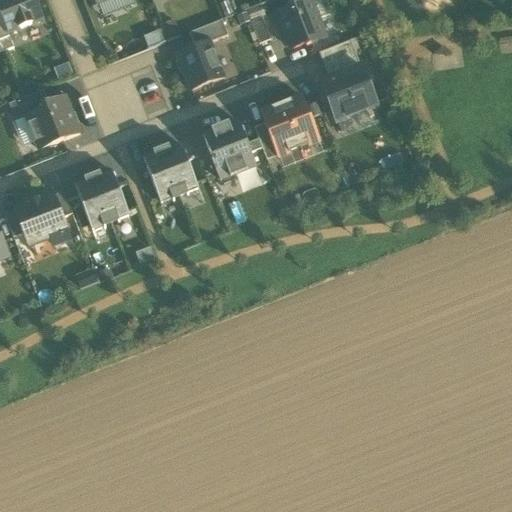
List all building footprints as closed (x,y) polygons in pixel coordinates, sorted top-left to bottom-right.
[(0,0),(0,15),(0,16),(8,35),(43,22),(34,0),(0,0)] [(309,1),(291,8),(292,10),(270,19),(276,36),(284,33),(291,51),(305,45),(306,47),(325,40),(309,1)] [(14,50),(8,35),(0,16),(0,47),(3,54),(14,50)] [(261,20),(250,24),(259,46),(270,42),(261,20)] [(146,49),(181,36),(175,22),(141,34),(146,49)] [(188,36),(194,50),(209,45),(210,45),(228,38),(222,22),(188,36)] [(318,55),(329,81),(361,69),(350,43),(318,55)] [(177,57),(191,93),(223,80),(210,45),(209,45),(194,50),(177,57)] [(336,123),(376,108),(361,69),(329,81),(321,84),(336,123)] [(43,93),(19,102),(26,119),(46,111),(45,108),(48,106),(43,93)] [(266,130),(276,154),(298,145),(300,151),(319,143),(301,99),(260,115),(266,130)] [(72,116),(65,100),(48,106),(45,108),(46,111),(26,119),(36,144),(39,152),(80,136),(76,126),(72,116)] [(16,123),(26,119),(19,102),(10,106),(16,123)] [(376,108),(336,123),(342,139),(382,123),(376,108)] [(26,119),(16,123),(14,124),(24,149),(36,144),(26,119)] [(255,168),(250,155),(247,146),(238,124),(203,137),(220,182),(255,168)] [(255,134),(258,141),(261,151),(267,164),(278,159),(276,154),(266,130),(255,134)] [(258,141),(247,146),(250,155),(261,151),(258,141)] [(278,159),(300,151),(298,145),(276,154),(278,159)] [(180,146),(143,161),(160,205),(198,191),(180,146)] [(111,173),(74,188),(92,232),(129,218),(111,173)] [(63,194),(52,198),(61,221),(72,216),(63,194)] [(14,211),(15,213),(24,235),(29,248),(50,240),(53,247),(69,241),(61,221),(52,198),(52,196),(14,211)] [(13,240),(24,235),(15,213),(4,217),(13,240)]
